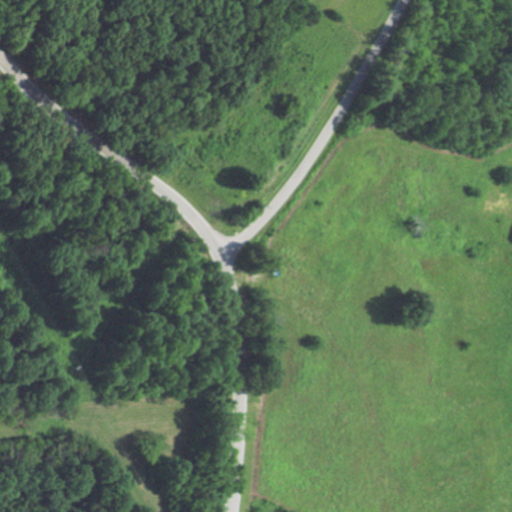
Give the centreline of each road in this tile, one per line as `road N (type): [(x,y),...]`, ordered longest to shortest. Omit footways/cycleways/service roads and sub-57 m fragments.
road 1 (secondary): [(229,511),(238,358),(212,243),(169,193),(55,110),(0,50)]
road 2 (residential): [(217,254),(262,216),(325,136),(402,0)]
